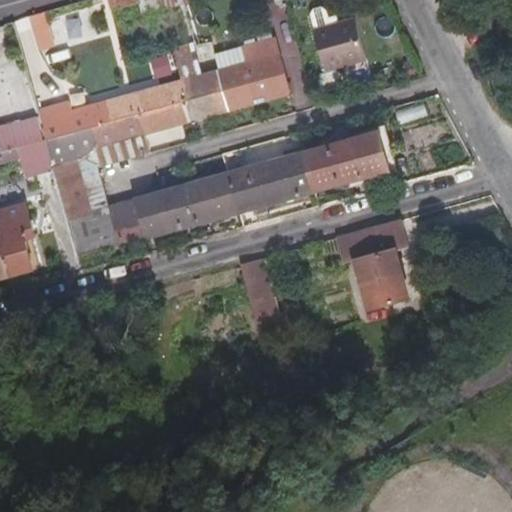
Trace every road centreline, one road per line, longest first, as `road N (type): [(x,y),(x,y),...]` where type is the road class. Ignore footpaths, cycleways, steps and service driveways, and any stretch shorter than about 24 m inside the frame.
road 1 (unknown): [(452,74),(153,158)]
road 2 (unclassified): [(415,0),(511,191)]
